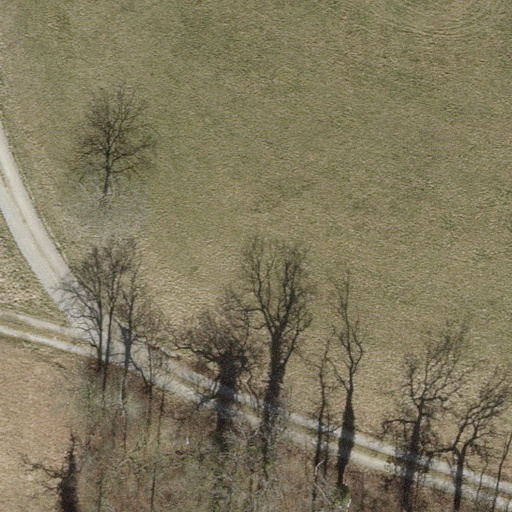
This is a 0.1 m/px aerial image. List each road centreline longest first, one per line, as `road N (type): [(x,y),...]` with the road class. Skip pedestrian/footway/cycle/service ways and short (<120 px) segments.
road 1 (track): [(511,495),(220,399),(149,361),(62,282),(27,228),(0,159)]
road 2 (track): [(149,361),(0,321)]
